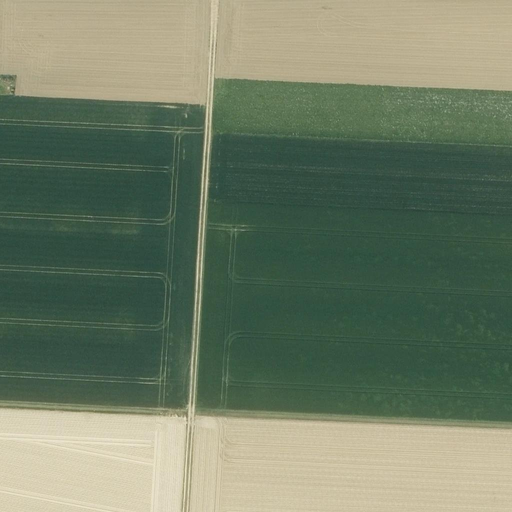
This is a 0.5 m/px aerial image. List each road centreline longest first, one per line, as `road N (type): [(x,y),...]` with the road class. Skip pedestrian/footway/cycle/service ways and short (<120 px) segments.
road 1 (track): [(215,0),(184,511)]
road 2 (track): [(511,427),(0,403)]
